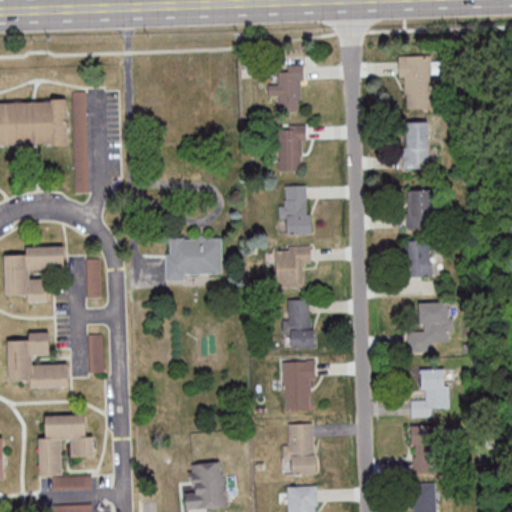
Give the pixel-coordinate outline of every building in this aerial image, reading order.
[(432,107),(432,55),(399,55),(399,77),(405,77),(405,107),(432,107)] [(302,65),(287,65),(287,73),(278,73),(278,86),(269,86),(270,97),(279,97),(279,112),(303,111),(302,65)] [(85,90),(74,91),(75,123),(86,123),(85,90)] [(430,121),(404,121),(405,168),(430,168),(430,121)] [(305,126),(279,126),(279,171),(305,171),(305,126)] [(314,234),(313,214),(308,214),(307,184),(286,185),(287,204),(279,204),(280,218),(287,218),(287,235),(314,234)] [(432,189),(408,189),(408,228),(432,228),(432,189)] [(223,236),(167,236),(167,281),(187,281),(187,272),(223,273),(223,236)] [(408,275),(433,275),(433,240),(408,240),(408,275)] [(6,295),(29,294),(29,302),(49,301),(49,279),(31,279),(31,269),(66,268),(65,245),(27,246),(27,254),(5,254),(6,295)] [(277,287),(303,287),(303,264),(311,264),(311,246),(277,246),(277,287)] [(289,299),(289,320),(284,320),(284,332),(291,331),(291,347),(313,347),(312,298),(289,299)] [(452,301),(421,301),(421,330),(408,331),(408,352),(433,351),(433,341),(453,341),(452,301)] [(69,387),(69,364),(34,364),(34,355),(50,355),(50,332),(30,332),(30,340),(9,340),(9,379),(31,379),(32,387),(69,387)] [(90,371),(103,371),(103,335),(91,334),(90,371)] [(285,408),(315,408),(314,360),(284,360),(285,408)] [(412,416),(433,416),(433,407),(448,407),(448,368),(422,368),(423,398),(412,399),(412,416)] [(63,475),(62,439),(72,439),(73,456),(95,456),(94,435),(86,435),(86,414),(47,414),(48,437),(40,437),(40,475),(63,475)] [(316,473),(315,422),(289,423),(290,444),(284,444),(285,461),(293,461),(293,474),(316,473)] [(413,472),(440,472),(439,425),(412,425),(413,472)] [(186,509),(227,506),(224,460),(191,463),(193,489),(185,490),(186,509)] [(437,511),(438,482),(414,482),(414,511),(437,511)] [(289,484),(288,511),(317,511),(317,484),(289,484)]
